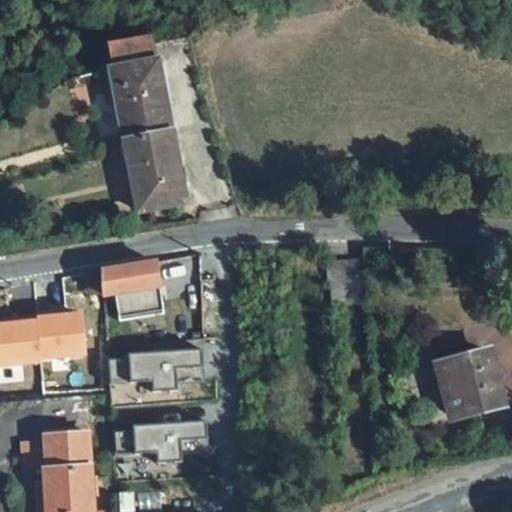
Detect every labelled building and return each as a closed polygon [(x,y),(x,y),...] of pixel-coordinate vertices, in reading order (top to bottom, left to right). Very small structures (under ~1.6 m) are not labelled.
[(329,0),(294,0),(297,13),(330,6),(329,0)] [(158,62),(112,71),(124,137),(126,143),(139,212),(185,203),(171,130),(158,62)] [(124,137),(107,140),(108,145),(126,143),(124,137)] [(360,261),(330,264),(332,289),(331,290),(332,305),(361,303),(360,287),(362,287),(360,261)] [(149,263),(101,271),(103,288),(104,297),(117,294),(153,288),(149,263)] [(154,263),(149,263),(153,288),(158,287),(154,263)] [(101,271),(88,273),(90,290),(103,288),(101,271)] [(229,285),(203,288),(207,317),(233,312),(229,285)] [(153,288),(117,294),(119,306),(155,301),(153,288)] [(124,348),(109,349),(111,377),(122,376),(121,371),(126,371),(124,348)] [(488,353),(439,366),(453,417),(502,405),(488,353)] [(113,427),(115,462),(207,456),(205,422),(113,427)] [(93,511),(88,433),(45,437),(45,442),(48,470),(45,470),(46,484),(48,511),(93,511)] [(45,442),(21,444),(22,472),(45,470),(48,470),(45,442)] [(48,511),(46,484),(37,485),(38,511),(48,511)]
